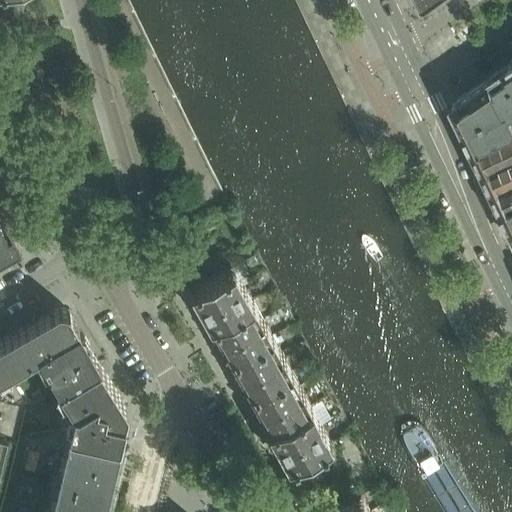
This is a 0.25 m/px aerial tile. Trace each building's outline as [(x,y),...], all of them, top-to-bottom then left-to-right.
[(511,75),(505,66),(493,74),(511,106),(511,75)] [(511,107),(511,106),(493,74),(473,88),(489,117),(511,107)] [(489,117),(473,88),(459,98),(454,102),(457,106),(467,127),(489,117)] [(511,129),(511,107),(489,117),(467,127),(476,147),(511,129)] [(485,166),(511,153),(511,129),(476,147),(485,166)] [(494,185),(511,177),(511,153),(485,166),(494,185)] [(511,177),(494,185),(504,205),(511,200),(511,177)] [(0,247),(21,236),(19,233),(0,198),(0,247)] [(201,304),(244,281),(252,276),(244,261),(234,266),(233,264),(191,287),(201,304)] [(244,281),(201,304),(211,322),(253,298),(244,281)] [(253,298),(211,322),(220,339),(263,315),(253,298)] [(60,306),(0,340),(0,374),(8,370),(40,352),(80,329),(68,309),(60,306)] [(263,315),(220,339),(230,356),(273,332),(263,315)] [(100,362),(80,329),(40,352),(60,386),(100,362)] [(273,332),(230,356),(239,373),(282,350),(273,332)] [(282,350),(239,373),(249,391),(292,367),(282,350)] [(100,362),(60,386),(73,408),(68,429),(119,441),(127,406),(100,362)] [(292,367),(249,391),(259,408),(302,385),(292,367)] [(302,385),(259,408),(269,426),(311,402),(302,385)] [(311,402),(269,426),(278,444),(321,420),(311,402)] [(321,420),(278,444),(289,463),(332,439),(331,437),(321,420)] [(104,501),(113,463),(119,441),(68,429),(54,488),(104,501)] [(101,511),(103,506),(104,501),(54,488),(48,511),(101,511)] [(324,511),(363,511),(370,508),(360,492),(324,511)]
